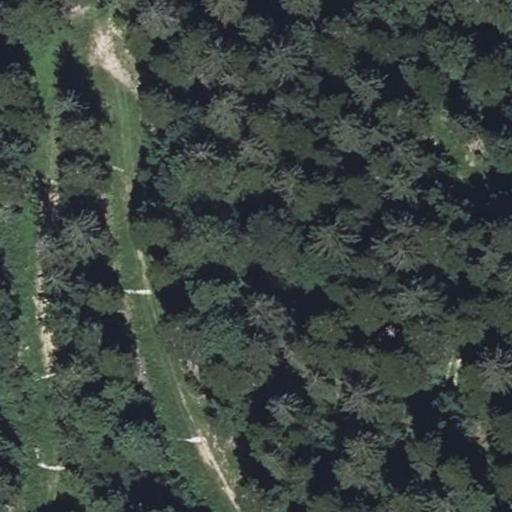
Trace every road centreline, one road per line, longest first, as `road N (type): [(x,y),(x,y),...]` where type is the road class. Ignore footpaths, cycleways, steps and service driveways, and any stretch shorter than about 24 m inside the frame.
road 1 (track): [(27,511),(36,481),(47,186),(58,122),(84,106),(112,129),(135,166),(150,308),(225,511)]
road 2 (track): [(403,511),(511,205)]
